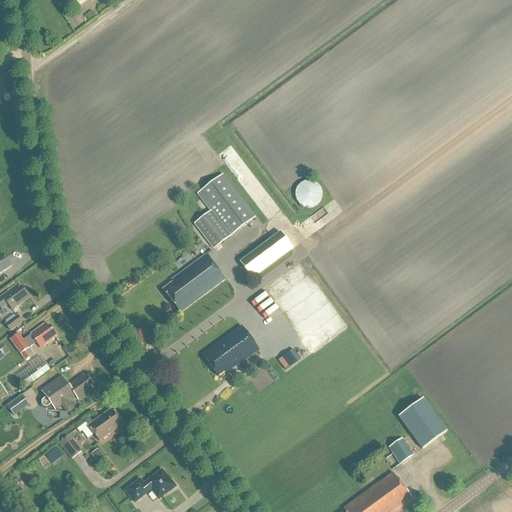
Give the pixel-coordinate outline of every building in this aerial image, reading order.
[(194,225),(214,251),(255,218),(222,176),(198,195),(211,212),(194,225)] [(297,183),(297,207),(320,208),(321,183),(297,183)] [(281,234),(240,264),(252,281),(293,251),(281,234)] [(0,274),(11,268),(2,255),(0,256),(0,274)] [(224,281),(205,256),(171,281),(173,283),(163,291),(180,314),(224,281)] [(12,311),(27,300),(25,297),(27,296),(21,287),(18,289),(16,286),(0,297),(0,308),(1,310),(8,305),(12,311)] [(256,305),(266,298),(263,294),(253,301),(256,305)] [(17,316),(5,326),(10,333),(23,324),(17,316)] [(19,335),(10,340),(20,355),(36,344),(39,349),(55,338),(53,336),(55,334),(49,325),(46,327),(45,325),(29,335),(30,336),(23,341),(19,335)] [(241,328),(201,356),(217,378),(225,373),(225,374),(238,366),(258,352),(241,328)] [(21,357),(25,362),(30,358),(26,353),(21,357)] [(17,375),(27,387),(49,370),(39,358),(17,375)] [(42,392),(45,397),(42,400),(40,403),(40,406),(42,409),(46,411),(49,410),(53,407),(55,411),(62,407),(67,414),(73,410),(68,402),(75,397),(78,400),(93,390),(91,387),(93,385),(87,377),(84,379),(82,376),(68,385),(62,377),(42,392)] [(14,417),(29,405),(21,396),(7,408),(14,417)] [(447,432),(423,400),(398,418),(422,450),(447,432)] [(94,436),(99,442),(123,425),(112,410),(92,423),(89,419),(76,429),(80,434),(82,432),(88,440),(94,436)] [(83,451),(73,438),(71,435),(59,444),(71,461),(83,451)] [(403,440),(389,449),(400,466),(414,457),(403,440)] [(104,459),(100,452),(93,458),(97,464),(104,459)] [(168,492),(175,487),(170,481),(169,482),(161,471),(143,485),(139,481),(125,492),(133,503),(150,490),(157,499),(167,492),(168,492)] [(344,511),(397,511),(412,501),(393,474),(343,510),(344,511)]
